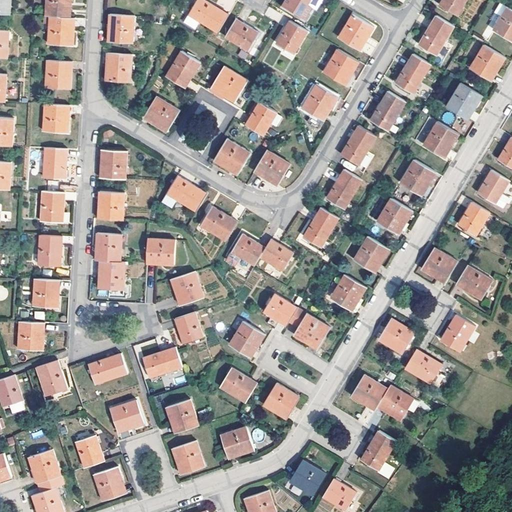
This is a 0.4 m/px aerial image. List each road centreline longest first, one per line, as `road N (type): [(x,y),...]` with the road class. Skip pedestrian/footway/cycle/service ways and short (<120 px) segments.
road 1 (residential): [(219,483),(273,464),(292,448),(511,88)]
road 2 (residential): [(402,24),(294,197),(250,199),(195,166)]
road 3 (residential): [(94,103),(78,312)]
road 4 (residential): [(195,166),(225,121),(222,107),(198,104),(168,150)]
road 5 (residential): [(78,312),(80,342),(94,348),(144,331),(134,307)]
